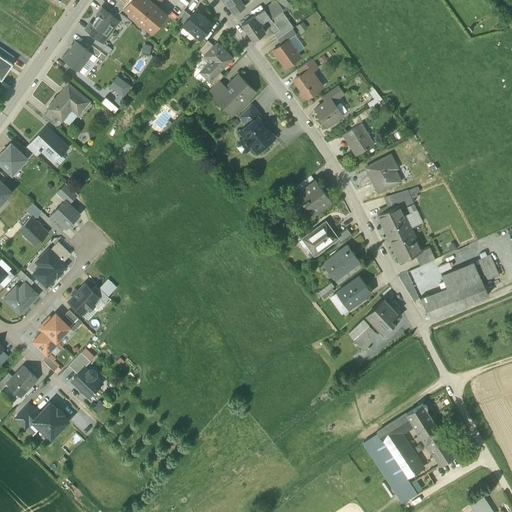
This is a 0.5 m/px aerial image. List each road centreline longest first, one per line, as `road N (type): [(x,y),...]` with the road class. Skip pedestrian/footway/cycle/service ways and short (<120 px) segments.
road 1 (residential): [(213,0),(339,177),(447,380)]
road 2 (track): [(264,511),(447,380)]
road 3 (tertiary): [(87,0),(0,121)]
road 4 (track): [(447,380),(511,499)]
road 5 (residential): [(8,338),(97,248)]
